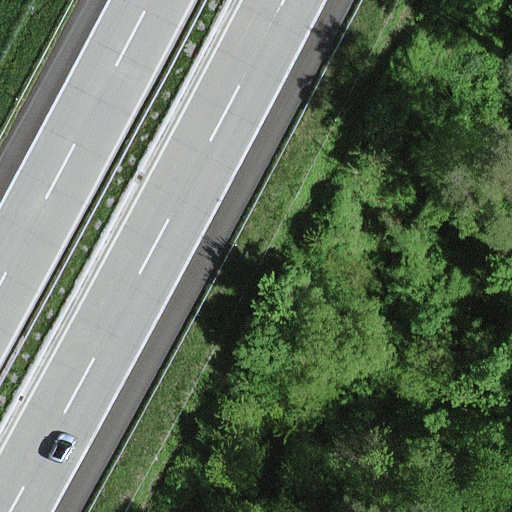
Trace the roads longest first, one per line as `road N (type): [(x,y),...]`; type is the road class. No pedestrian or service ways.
road 1 (motorway): [(16,511),(292,0)]
road 2 (motorway): [(150,0),(0,276)]
